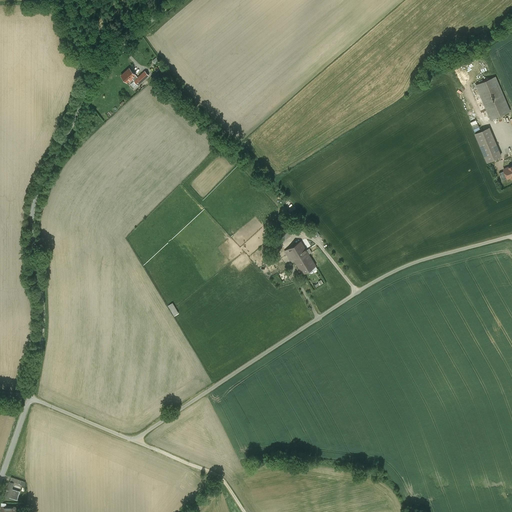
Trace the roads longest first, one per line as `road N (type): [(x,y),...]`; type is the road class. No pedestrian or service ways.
road 1 (residential): [(511,236),(413,262),(370,283),(135,440),(29,398)]
road 2 (unclassified): [(29,398),(42,307),(34,202),(96,65),(175,0)]
